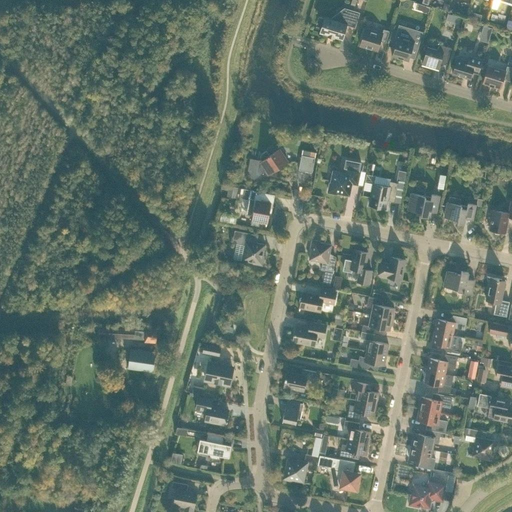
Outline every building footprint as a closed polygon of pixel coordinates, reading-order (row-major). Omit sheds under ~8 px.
[(334,38),(334,37),(342,39),(346,25),(355,28),(360,13),(344,8),(331,18),(331,20),(325,18),(320,33),(328,35),(328,36),(334,38)] [(399,59),(400,57),(408,60),(409,57),(415,59),(423,32),(398,24),(395,37),(398,38),(392,57),(399,59)] [(482,32),(490,35),(492,29),(484,26),(482,32)] [(360,44),(360,45),(377,50),(378,50),(377,50),(380,41),(386,43),(389,31),(383,29),(382,33),(365,28),(360,45),(360,44)] [(424,60),(422,64),(438,69),(440,63),(446,65),(451,48),(439,45),(437,50),(427,47),(426,50),(422,49),(419,58),(424,60)] [(453,73),(452,73),(470,79),(470,78),(473,69),(479,71),(482,60),(472,56),(470,62),(457,58),(453,73)] [(511,67),(507,66),(505,71),(488,65),(483,82),(489,84),(489,85),(494,86),(500,88),(503,79),(510,81),(511,73),(511,67)] [(266,171),(268,175),(288,162),(279,149),(270,156),(266,151),(261,154),(258,171),(260,175),(266,171)] [(316,152),(302,150),(301,155),(298,170),(312,172),(315,158),(316,152)] [(330,184),(328,192),(337,194),(337,192),(348,195),(351,183),(357,184),(359,171),(346,168),(345,174),(333,172),(331,184),(330,184)] [(396,180),(404,182),(406,172),(398,170),(396,180)] [(389,187),(373,184),(369,205),(385,209),(386,200),(389,199),(395,200),(398,183),(390,182),(389,187)] [(229,186),(227,196),(236,198),(237,196),(240,197),(241,188),(229,186)] [(269,213),(271,213),(275,195),(250,190),(248,198),(249,198),(246,215),(251,215),(253,216),(251,225),(252,226),(252,224),(258,226),(259,222),(266,224),(265,228),(266,228),(269,213)] [(431,197),(411,193),(408,210),(421,213),(421,216),(428,217),(429,211),(435,213),(439,196),(431,194),(431,197)] [(458,220),(457,223),(464,225),(465,219),(472,220),(475,205),(467,203),(467,206),(459,204),(460,199),(449,197),(448,202),(447,202),(444,217),(458,220)] [(489,209),(487,221),(491,222),(489,230),(505,233),(508,217),(511,217),(511,201),(508,213),(489,209)] [(234,230),(232,243),(244,245),(242,260),(253,262),(253,264),(262,266),(264,256),(263,256),(265,244),(249,241),(250,233),(234,230)] [(309,260),(322,262),(321,270),(333,272),(336,259),(329,257),(331,245),(320,242),(320,241),(312,239),(310,248),(311,248),(309,260)] [(346,260),(344,270),(351,271),(351,269),(359,271),(357,282),(369,284),(371,270),(364,269),(368,252),(355,249),(352,261),(346,260)] [(380,262),(378,274),(387,276),(387,277),(401,280),(405,260),(391,257),(390,264),(380,262)] [(455,289),(458,292),(471,295),(474,280),(467,278),(468,272),(461,271),(460,274),(447,271),(444,287),(455,289)] [(332,288),(339,290),(341,277),(335,276),(332,288)] [(499,278),(490,277),(486,300),(496,302),(493,314),(506,316),(509,302),(501,300),(505,281),(498,280),(499,278)] [(299,307),(320,311),(322,301),(333,304),(336,292),(322,289),(320,296),(302,292),(299,307)] [(380,296),(381,291),(373,289),(372,295),(380,297),(380,296)] [(380,299),(368,297),(366,307),(372,308),(371,315),(392,319),(394,308),(379,305),(380,299)] [(390,330),(392,319),(371,315),(369,326),(363,325),(361,331),(373,333),(374,327),(390,330)] [(435,331),(452,334),(453,328),(464,330),(465,325),(467,318),(452,315),(451,321),(437,319),(435,331)] [(308,329),(296,327),(293,341),(315,346),(316,337),(324,338),(326,325),(309,321),(308,329)] [(508,326),(491,322),(490,323),(487,323),(486,331),(489,332),(489,333),(506,336),(508,326)] [(105,337),(134,338),(134,329),(106,327),(105,337)] [(145,341),(156,342),(157,328),(134,327),(134,329),(134,338),(145,339),(145,341)] [(343,329),(335,327),(333,334),(341,336),(343,329)] [(369,340),(366,351),(386,355),(388,344),(373,341),(374,334),(361,331),(360,338),(369,340)] [(451,341),(452,334),(435,331),(432,343),(447,346),(445,352),(460,355),(462,343),(451,341)] [(205,345),(203,353),(218,356),(220,348),(205,345)] [(128,368),(153,372),(156,352),(130,348),(130,354),(125,353),(124,362),(125,362),(129,363),(128,368)] [(350,359),(349,365),(367,369),(368,362),(384,365),(386,355),(366,351),(365,358),(359,357),(350,359)] [(446,367),(454,369),(457,357),(445,354),(444,361),(429,358),(427,370),(445,374),(446,367)] [(490,367),(491,359),(481,357),(480,363),(483,363),(483,365),(490,367)] [(205,380),(229,385),(232,367),(209,362),(205,380)] [(479,378),(487,379),(490,367),(481,365),(479,378)] [(502,379),(500,385),(511,387),(511,374),(511,373),(511,367),(498,365),(496,377),(502,379)] [(306,376),(315,378),(316,372),(302,369),(301,375),(286,372),(283,387),(303,391),(306,376)] [(474,379),(476,371),(468,369),(466,377),(474,379)] [(442,385),(445,374),(427,370),(424,382),(439,385),(438,391),(449,394),(451,387),(442,385)] [(329,375),(322,380),(326,385),(333,381),(329,375)] [(356,400),(376,404),(378,393),(366,390),(367,384),(354,381),(352,392),(357,393),(356,400)] [(439,412),(441,406),(450,407),(452,397),(432,393),(431,399),(421,397),(419,408),(439,412)] [(477,406),(489,408),(489,409),(488,416),(493,417),(493,419),(511,422),(511,419),(511,408),(507,407),(508,401),(490,398),(491,396),(480,393),(477,406)] [(212,421),(226,424),(228,410),(210,407),(212,399),(198,396),(196,409),(207,411),(205,421),(211,423),(212,421)] [(282,422),(296,424),(297,419),(300,420),(303,404),(287,400),(282,422)] [(347,416),(360,419),(361,412),(374,415),(376,404),(356,400),(355,406),(350,405),(347,416)] [(438,419),(439,412),(419,408),(417,420),(427,422),(425,428),(445,432),(447,421),(438,419)] [(349,433),(348,439),(368,443),(370,432),(358,429),(359,423),(345,420),(342,431),(349,433)] [(187,429),(177,427),(175,434),(186,436),(187,429)] [(483,458),(483,459),(492,461),(493,452),(492,452),(494,441),(485,439),(486,432),(463,427),(462,432),(465,433),(465,435),(476,437),(472,455),(483,458)] [(316,428),(315,436),(321,437),(323,429),(316,428)] [(414,433),(412,446),(432,450),(433,442),(438,443),(440,437),(440,432),(425,429),(424,435),(414,433)] [(220,455),(229,457),(231,445),(222,443),(223,437),(208,434),(206,440),(200,439),(197,451),(210,453),(209,460),(220,462),(220,455)] [(315,437),(313,447),(319,448),(321,438),(315,437)] [(342,444),(340,455),(352,458),(354,452),(366,454),(368,443),(348,439),(347,445),(342,444)] [(430,457),(432,450),(412,446),(409,458),(419,460),(418,466),(433,469),(435,458),(430,457)] [(176,449),(173,458),(183,461),(185,451),(176,449)] [(284,470),(282,479),(291,481),(291,480),(303,482),(306,468),(315,470),(318,456),(311,455),(305,454),(304,462),(287,459),(285,471),(284,470)] [(342,487),(357,490),(360,473),(353,471),(355,462),(319,455),(317,465),(324,467),(331,473),(334,489),(342,487)] [(418,507),(418,505),(429,508),(430,501),(433,499),(442,501),(445,484),(429,481),(427,488),(414,485),(412,495),(410,495),(408,505),(418,507)] [(186,491),(188,485),(172,482),(171,489),(176,490),(173,505),(185,507),(183,511),(192,511),(193,509),(196,493),(186,491)]
